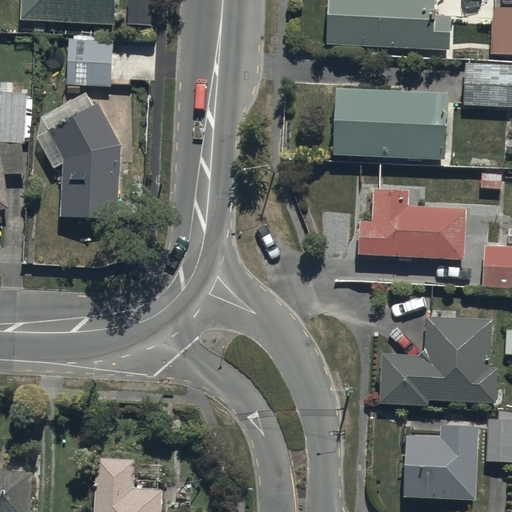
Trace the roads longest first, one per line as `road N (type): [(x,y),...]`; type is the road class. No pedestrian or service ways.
road 1 (tertiary): [(223,0),(194,245),(170,300)]
road 2 (unclassified): [(170,300),(258,361),(284,401),(299,457),(298,511)]
road 3 (tertiary): [(0,328),(105,322),(170,300)]
